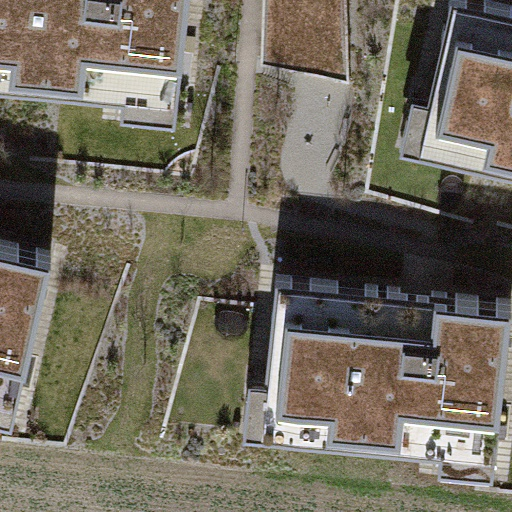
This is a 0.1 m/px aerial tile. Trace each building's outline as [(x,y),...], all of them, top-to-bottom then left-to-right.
[(188,0),(0,0),(0,83),(67,91),(68,77),(178,89),(188,0)] [(318,30),(349,30),(348,0),(271,0),(271,61),(318,61),(318,30)] [(511,5),(490,0),(449,0),(442,33),(455,36),(429,148),(511,167),(511,5)] [(0,387),(18,392),(52,251),(0,238),(0,387)] [(511,298),(277,273),(272,316),(285,318),(273,433),(385,445),(387,431),(496,443),(511,298)]
